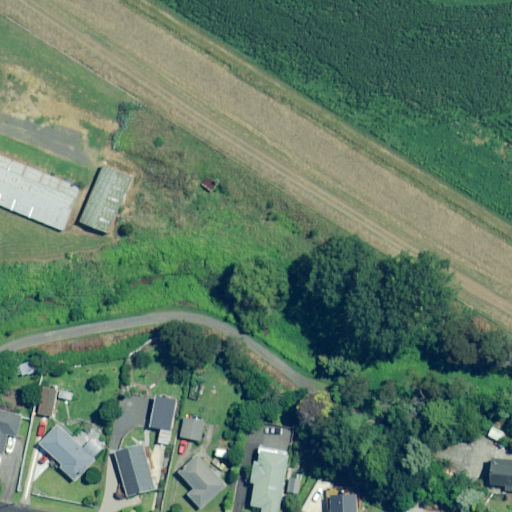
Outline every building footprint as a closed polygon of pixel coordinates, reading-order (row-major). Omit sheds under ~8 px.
[(80,187),(0,157),(0,205),(63,229),(80,187)] [(130,177),(103,167),(81,227),(107,237),(130,177)] [(220,186),(208,176),(201,184),(213,194),(220,186)] [(35,373),(32,362),(20,365),(24,377),(35,373)] [(75,392),(59,389),(40,386),(38,399),(43,401),(41,414),(54,417),(58,398),(73,401),(75,392)] [(179,400),(158,396),(152,428),(162,429),(159,443),(170,445),(179,400)] [(25,416),(0,409),(0,471),(4,454),(12,456),(16,443),(9,441),(10,435),(20,437),(25,416)] [(207,422),(187,417),(183,437),(202,442),(207,422)] [(507,433),(493,423),(486,434),(500,443),(507,433)] [(95,460),(60,427),(43,445),(63,464),(61,467),(76,481),(95,460)] [(158,490),(146,445),(117,453),(128,497),(158,490)] [(280,511),(293,452),(266,447),(260,446),(252,483),(257,484),(252,506),(264,508),(262,511),(280,511)] [(228,487),(201,456),(181,473),(195,489),(189,494),(202,509),(228,487)] [(505,492),(511,491),(511,463),(492,463),(491,486),(505,486),(505,492)] [(311,496),(333,509),(331,511),(370,511),(375,504),(369,501),(346,487),(323,474),(311,496)]
